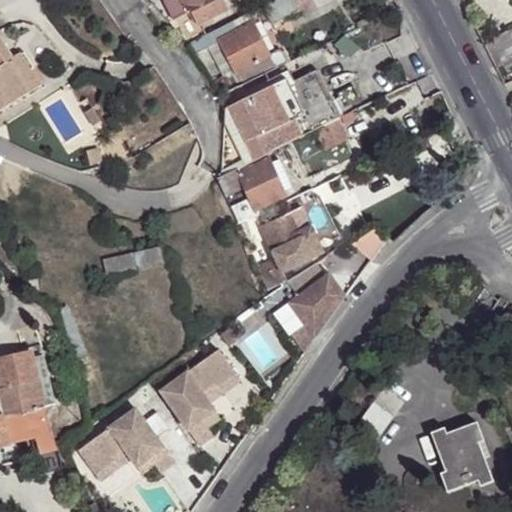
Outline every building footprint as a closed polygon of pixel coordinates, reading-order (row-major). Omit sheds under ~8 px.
[(168,0),(178,19),(194,11),(200,24),(229,10),(224,0),(168,0)] [(299,14),(292,0),(281,0),(268,6),(260,10),(271,29),(299,14)] [(200,40),(189,46),(193,53),(206,47),(216,41),(231,71),(240,85),(253,79),(280,65),(273,54),(264,58),(246,18),(232,24),(200,40)] [(225,74),(231,71),(216,41),(206,47),(221,76),(225,74)] [(17,59),(7,44),(0,49),(0,117),(34,94),(13,62),(17,59)] [(24,56),(17,59),(13,62),(34,94),(44,87),(24,56)] [(265,138),(272,151),(343,118),(320,69),(297,79),(274,90),(280,101),(276,103),(286,128),(265,138)] [(272,86),(274,90),(297,79),(292,70),(245,89),(249,96),(272,86)] [(234,87),(240,85),(231,71),(225,74),(234,87)] [(218,95),(234,87),(225,74),(221,76),(210,82),(218,95)] [(143,90),(157,125),(180,116),(166,81),(143,90)] [(235,125),(252,160),(272,151),(265,138),(286,128),(276,103),(280,101),(274,90),(272,86),(249,96),(246,99),(248,104),(239,107),(244,119),(235,125)] [(227,107),(235,125),(244,119),(239,107),(248,104),(246,99),(227,107)] [(317,132),(325,150),(349,140),(341,121),(317,132)] [(280,158),(271,163),(285,190),(293,185),(280,158)] [(240,173),(246,186),(256,208),(287,194),(285,190),(271,163),(270,159),(240,173)] [(237,167),(219,176),(228,194),(246,186),(240,173),(237,167)] [(239,222),(253,215),(249,207),(236,213),(239,222)] [(263,224),(267,233),(287,273),(316,259),(292,211),(263,224)] [(251,241),(267,233),(263,224),(246,232),(251,241)] [(105,258),(109,273),(163,260),(159,246),(105,258)] [(318,267),(291,285),(299,297),(292,303),(307,325),(294,334),(307,353),(339,307),(346,296),(330,275),(326,278),(318,267)] [(275,268),(262,276),(269,291),(283,283),(275,268)] [(67,305),(58,306),(73,359),(85,357),(73,311),(67,305)] [(31,354),(46,407),(60,405),(44,344),(29,347),(31,354)] [(221,388),(240,375),(223,350),(164,392),(202,447),(217,437),(211,428),(224,419),(213,402),(206,393),(219,383),(221,388)] [(0,419),(45,407),(46,407),(31,354),(0,362),(0,378),(3,389),(0,389),(0,419)] [(245,381),(240,375),(221,388),(219,383),(206,393),(213,402),(245,381)] [(0,446),(53,433),(46,409),(46,407),(45,407),(0,419),(0,446)] [(125,447),(133,458),(144,473),(156,466),(162,475),(178,465),(139,408),(79,450),(95,474),(114,461),(111,457),(125,447)] [(431,433),(446,474),(441,476),(448,493),(478,482),(480,487),(494,481),(479,444),(483,442),(476,424),(448,434),(445,429),(431,433)] [(100,481),(133,458),(125,447),(111,457),(114,461),(95,474),(100,481)]
